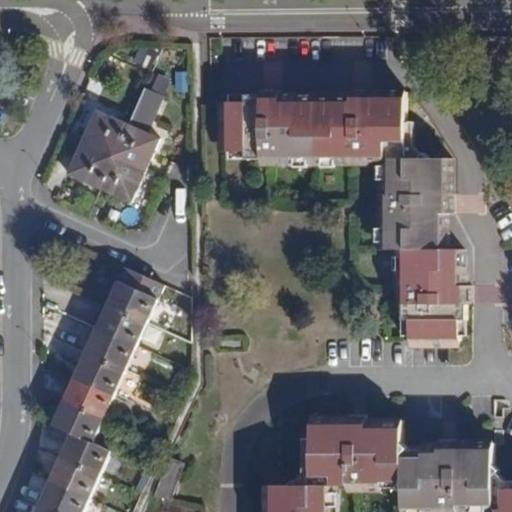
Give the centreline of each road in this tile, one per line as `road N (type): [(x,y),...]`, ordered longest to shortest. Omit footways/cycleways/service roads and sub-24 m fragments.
road 1 (residential): [(511,1),(82,8)]
road 2 (residential): [(233,511),(241,436),(260,408),(293,387),(498,379),(511,388)]
road 3 (residential): [(0,481),(15,440),(10,185)]
